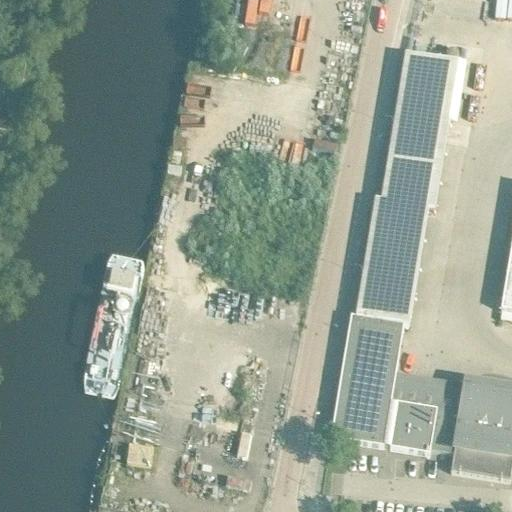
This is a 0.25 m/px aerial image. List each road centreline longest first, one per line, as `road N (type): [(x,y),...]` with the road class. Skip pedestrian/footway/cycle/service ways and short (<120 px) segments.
road 1 (unclassified): [(280,511),(390,0)]
road 2 (unknown): [(511,381),(466,374),(460,364),(491,124),(511,127)]
